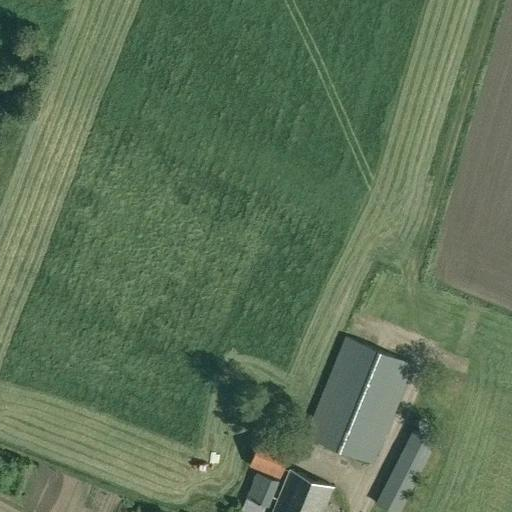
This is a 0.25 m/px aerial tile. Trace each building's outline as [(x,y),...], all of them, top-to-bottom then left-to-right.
[(305,436),(373,464),(416,364),(346,335),(305,436)] [(376,502),(395,511),(399,511),(437,439),(414,427),(376,502)] [(250,465),(279,478),(291,449),(262,437),(250,465)] [(273,511),(323,511),(334,486),(290,468),(273,511)] [(243,509),(249,511),(260,511),(263,505),(269,507),(279,481),(256,471),(246,498),(247,498),(243,509)]
